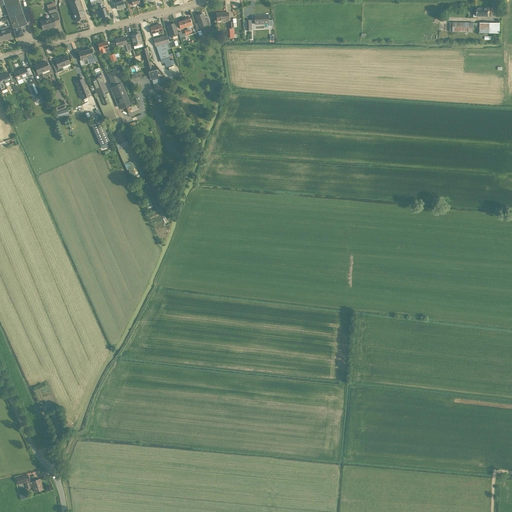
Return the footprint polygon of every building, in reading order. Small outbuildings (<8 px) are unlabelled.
[(9,19),(11,23),(13,30),(14,29),(17,38),(22,36),(23,35),(21,29),(22,29),(23,28),(23,27),(22,26),(27,25),(18,0),(2,0),(4,5),(7,14),(9,19)] [(76,22),(86,18),(78,0),(72,0),(69,1),(76,22)] [(118,0),(119,2),(115,3),(117,10),(125,8),(123,2),(125,1),(124,0),(118,0)] [(102,4),(98,5),(101,18),(108,16),(106,8),(104,8),(102,4)] [(476,8),(476,10),(473,10),(473,14),(476,14),(476,16),(488,17),(488,9),(476,8)] [(225,21),(225,22),(229,22),(228,12),(216,14),(217,22),(225,21)] [(51,18),(40,21),(43,30),(55,26),(54,21),(59,20),(57,13),(50,14),(51,18)] [(200,28),(209,25),(207,19),(205,20),(203,14),(195,16),(198,23),(194,24),(197,32),(201,31),(200,28)] [(255,24),(269,24),(269,15),(255,16),(255,24)] [(184,20),(186,27),(192,25),(190,19),(184,20)] [(186,27),(184,20),(178,22),(180,29),(186,27)] [(473,27),(477,27),(477,23),(449,23),(449,32),(473,32),(473,27)] [(160,24),(156,26),(156,27),(150,28),(152,34),(158,32),(159,34),(162,33),(162,31),(160,24)] [(167,26),(170,36),(171,36),(172,38),(178,36),(177,34),(174,24),(167,26)] [(499,34),(499,24),(479,24),(479,34),(499,34)] [(7,40),(12,38),(8,28),(3,29),(4,30),(0,31),(0,41),(7,39),(7,40)] [(133,46),(142,44),(139,33),(130,35),(133,46)] [(169,43),(168,41),(167,36),(153,40),(155,47),(156,47),(162,63),(170,61),(167,51),(166,50),(169,49),(168,43),(169,43)] [(117,47),(126,44),(124,37),(115,40),(117,47)] [(106,42),(97,44),(99,51),(98,51),(99,54),(100,54),(101,55),(106,54),(105,49),(108,48),(106,42)] [(156,67),(152,68),(146,48),(142,49),(145,61),(148,69),(147,69),(150,80),(159,78),(156,67)] [(85,51),(89,63),(96,61),(94,56),(93,56),(91,49),(85,51)] [(89,63),(85,51),(82,52),(81,50),(79,51),(79,52),(78,53),(81,60),(83,60),(85,65),(89,63)] [(63,70),(62,67),(70,64),(67,56),(62,58),(62,57),(55,60),(57,65),(54,66),(56,73),(63,70)] [(38,74),(50,70),(46,62),(42,64),(42,63),(34,66),(36,71),(33,72),(37,81),(40,80),(38,74)] [(33,96),(40,93),(33,76),(29,68),(26,69),(25,68),(13,73),(17,81),(26,77),(27,79),(30,84),(29,85),(33,96)] [(130,105),(121,83),(123,83),(119,69),(107,74),(108,78),(112,77),(113,81),(110,82),(121,108),(130,105)] [(8,73),(0,75),(0,87),(2,91),(7,89),(5,83),(9,82),(9,84),(15,81),(12,73),(8,74),(8,73)] [(93,84),(89,86),(91,91),(95,89),(97,93),(93,94),(95,98),(96,97),(104,116),(106,122),(118,117),(115,111),(101,77),(92,81),(93,84)] [(83,79),(75,82),(82,99),(90,96),(83,79)] [(159,79),(152,80),(153,84),(154,88),(161,86),(160,83),(159,79)] [(41,95),(35,98),(37,104),(43,101),(41,95)] [(63,100),(53,104),(56,112),(66,108),(63,100)] [(69,114),(67,109),(55,113),(57,117),(69,114)] [(109,143),(110,142),(100,120),(91,124),(101,146),(109,143)] [(122,130),(115,133),(119,143),(126,140),(122,130)] [(116,145),(118,150),(131,144),(129,139),(116,145)] [(124,164),(126,163),(137,158),(131,144),(118,150),(124,164)] [(137,158),(126,163),(133,180),(144,175),(137,158)] [(28,475),(24,476),(16,479),(18,485),(30,481),(28,475)] [(30,482),(25,484),(27,489),(30,488),(33,487),(35,492),(42,490),(40,483),(41,482),(40,479),(30,482)]
